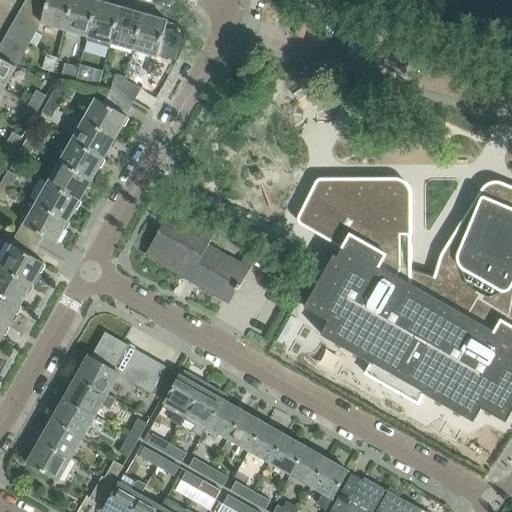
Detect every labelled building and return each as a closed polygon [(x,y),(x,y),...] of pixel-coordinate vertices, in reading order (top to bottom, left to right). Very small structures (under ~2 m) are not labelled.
[(29,0),(27,0),(19,14),(40,26),(41,23),(46,5),(29,0)] [(41,23),(65,30),(73,0),(47,0),(46,5),(41,23)] [(73,0),(65,30),(88,37),(98,2),(91,0),(73,0)] [(88,37),(111,43),(121,8),(98,2),(88,37)] [(111,43),(134,50),(144,15),(121,8),(111,43)] [(34,36),(40,26),(19,14),(13,25),(34,36)] [(144,15),(134,50),(158,57),(168,22),(144,15)] [(34,36),(13,25),(7,35),(28,47),(34,36)] [(28,47),(7,35),(1,45),(22,57),(28,47)] [(0,47),(0,57),(16,67),(22,57),(1,45),(0,47)] [(43,69),(53,72),(57,59),(46,56),(43,69)] [(0,86),(4,89),(16,67),(0,57),(0,86)] [(66,76),(76,79),(80,65),(70,62),(66,76)] [(89,83),(99,85),(103,72),(93,69),(89,83)] [(112,89),(118,93),(125,81),(126,78),(115,75),(112,89)] [(125,81),(118,93),(134,101),(140,90),(125,81)] [(49,101),(58,106),(65,94),(56,89),(49,101)] [(30,103),(39,109),(46,96),(37,91),(30,103)] [(104,104),(125,116),(132,105),(110,93),(104,104)] [(96,99),(84,121),(115,139),(128,117),(125,116),(104,104),(96,99)] [(58,106),(49,101),(42,113),(51,118),(58,106)] [(39,109),(30,103),(23,116),(32,121),(39,109)] [(84,121),(72,142),(104,160),(115,139),(84,121)] [(25,143),(34,148),(41,136),(32,130),(25,143)] [(13,133),(6,145),(15,150),(22,138),(13,133)] [(60,163),(92,181),(104,160),(72,142),(60,163)] [(34,148),(25,143),(18,155),(27,160),(34,148)] [(6,145),(0,155),(0,157),(8,163),(15,150),(6,145)] [(60,163),(48,184),(80,201),(92,181),(60,163)] [(1,184),(10,190),(17,177),(8,172),(1,184)] [(298,219),(298,220),(299,221),(299,222),(299,223),(300,224),(301,225),(302,225),(342,248),(337,257),(334,255),(318,284),(304,308),(329,322),(321,335),(371,364),(365,374),(418,404),(424,394),(474,423),(482,409),(506,423),(511,413),(511,356),(511,355),(511,187),(502,184),(500,183),(497,183),(494,183),(492,183),(489,184),(487,185),(485,187),(483,189),(481,191),(443,253),(442,255),(441,258),(435,276),(411,269),(411,253),(401,253),(401,235),(411,235),(410,194),(410,192),(409,190),(408,187),(407,185),(405,183),(403,182),(401,181),(399,180),(396,179),(394,179),(322,180),(321,180),(320,180),(319,180),(318,181),(317,182),(316,182),(316,183),(299,217),(299,218),(298,219)] [(10,190),(1,184),(0,186),(0,199),(3,202),(10,190)] [(48,184),(36,204),(68,222),(80,201),(48,184)] [(36,204),(25,225),(24,226),(43,237),(56,244),(68,222),(36,204)] [(191,277),(224,296),(230,286),(238,291),(257,258),(172,209),(146,254),(190,279),(191,277)] [(17,235),(38,247),(43,237),(24,226),(25,225),(23,224),(17,235)] [(13,246),(32,257),(38,247),(17,235),(11,246),(12,247),(13,246)] [(12,247),(1,267),(32,285),(44,264),(32,257),(13,246),(12,247)] [(1,267),(0,268),(0,294),(20,306),(32,285),(1,267)] [(0,294),(0,322),(8,327),(20,306),(0,294)] [(0,341),(8,327),(0,322),(0,341)] [(119,375),(137,385),(152,393),(166,368),(139,353),(135,347),(131,345),(127,346),(106,334),(92,358),(120,374),(119,375)] [(88,356),(76,378),(107,396),(119,375),(120,374),(92,358),(88,356)] [(166,368),(152,393),(162,399),(176,374),(166,368)] [(180,426),(184,419),(186,415),(201,388),(195,384),(198,379),(185,372),(184,373),(182,377),(180,376),(162,407),(174,414),(170,421),(180,426)] [(76,378),(64,399),(95,417),(107,396),(76,378)] [(206,384),(203,389),(201,388),(186,415),(184,419),(195,426),(192,432),(201,437),(207,427),(222,400),(216,396),(219,391),(206,384)] [(64,399),(52,420),(83,438),(95,417),(64,399)] [(207,427),(228,439),(243,412),(222,400),(207,427)] [(228,439),(249,451),(264,424),(243,412),(228,439)] [(129,435),(138,440),(147,424),(138,419),(129,435)] [(52,420),(40,441),(71,459),(83,438),(52,420)] [(249,451),(270,463),(285,436),(264,424),(249,451)] [(138,440),(129,435),(120,450),(129,455),(138,440)] [(147,444),(164,453),(169,444),(152,435),(147,444)] [(306,448),(285,436),(270,463),(291,475),(306,448)] [(71,459),(40,441),(27,463),(59,481),(71,459)] [(169,444),(164,453),(181,463),(187,454),(169,444)] [(139,457),(157,467),(162,458),(145,448),(139,457)] [(291,475),(311,486),(327,460),(306,448),(291,475)] [(157,467),(174,476),(179,467),(162,458),(157,467)] [(211,468),(194,458),(189,467),(206,477),(211,468)] [(327,460),(311,486),(333,499),(348,472),(327,460)] [(105,476),(115,481),(123,467),(114,462),(105,476)] [(228,478),(211,468),(206,477),(223,487),(228,478)] [(204,481),(186,472),(181,481),(198,490),(204,481)] [(115,481),(105,476),(103,475),(89,499),(101,506),(115,481)] [(362,481),(352,475),(338,499),(348,505),(362,481)] [(221,491),(204,481),(198,490),(216,500),(221,491)] [(348,505),(338,499),(333,508),(339,511),(421,511),(423,510),(379,486),(377,489),(363,481),(348,505)] [(253,492),(236,482),(231,491),(248,501),(253,492)] [(104,511),(105,511),(130,511),(140,496),(119,484),(104,511)] [(270,501),(253,492),(248,501),(265,511),(270,501)] [(241,511),(246,505),(228,495),(223,504),(236,511),(241,511)] [(130,511),(158,511),(161,508),(140,496),(130,511)]
